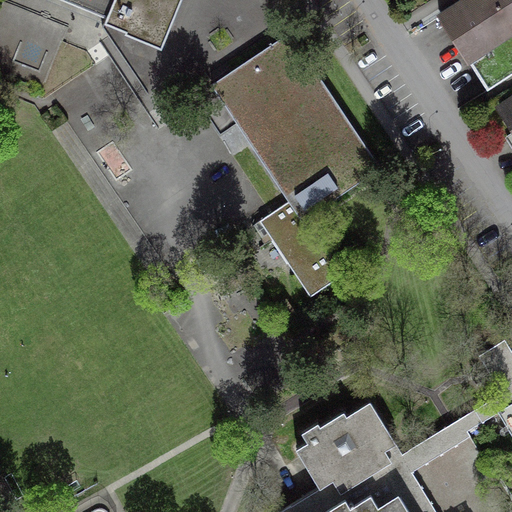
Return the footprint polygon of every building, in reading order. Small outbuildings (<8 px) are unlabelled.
[(180,0),(52,0),(163,45),(180,0)] [(511,44),(511,0),(441,0),(417,15),(455,78),(511,44)] [(282,35),(203,88),(285,209),(260,226),(311,301),(340,282),(303,227),(378,176),(282,35)] [(511,96),(488,112),(511,148),(511,96)] [(306,499),(282,511),(504,511),(461,437),(511,407),(511,357),(503,342),(483,353),(507,393),(397,456),(363,397),(276,447),(306,499)] [(511,412),(501,419),(511,438),(511,412)]
